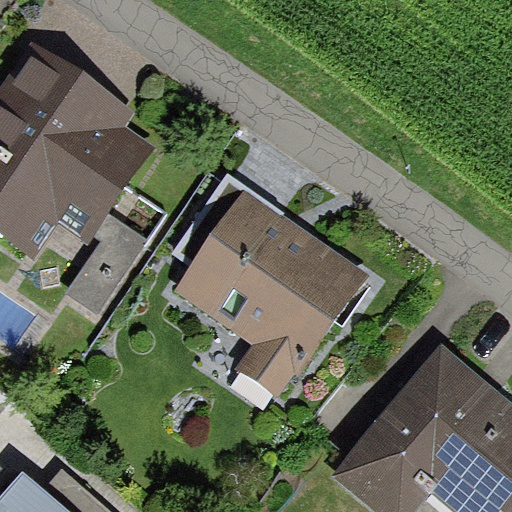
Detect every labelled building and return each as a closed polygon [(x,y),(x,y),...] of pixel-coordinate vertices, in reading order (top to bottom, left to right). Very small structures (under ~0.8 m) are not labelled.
[(0,85),(0,234),(34,255),(55,221),(87,243),(93,234),(108,213),(154,146),(126,126),(136,112),(32,38),(0,85)] [(284,211),(230,175),(178,253),(195,264),(177,292),(255,344),(240,366),(280,393),(295,371),(300,374),(367,274),(281,216),(284,211)] [(150,242),(108,213),(93,234),(105,242),(71,292),(101,312),(150,242)] [(511,511),(511,404),(442,346),(333,476),(376,511),(416,511),(431,496),(450,511),(511,511)] [(0,499),(16,480),(0,466),(0,499)] [(112,511),(63,468),(43,490),(68,511),(112,511)] [(0,499),(0,511),(68,511),(43,490),(23,472),(16,480),(0,499)]
